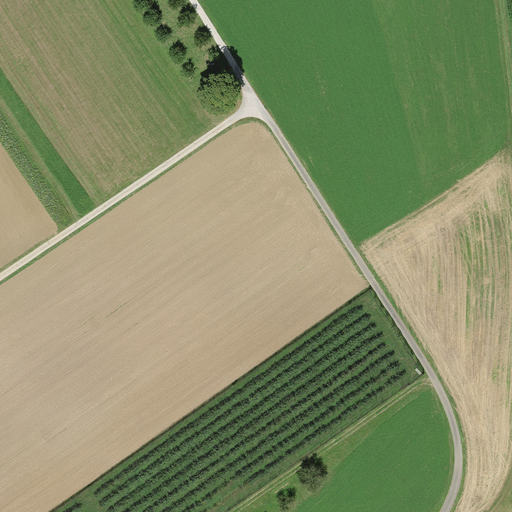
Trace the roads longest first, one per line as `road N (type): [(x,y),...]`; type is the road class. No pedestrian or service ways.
road 1 (track): [(443,511),(457,465),(440,393),(255,104)]
road 2 (track): [(0,278),(255,104),(189,0)]
road 3 (track): [(498,0),(511,120)]
